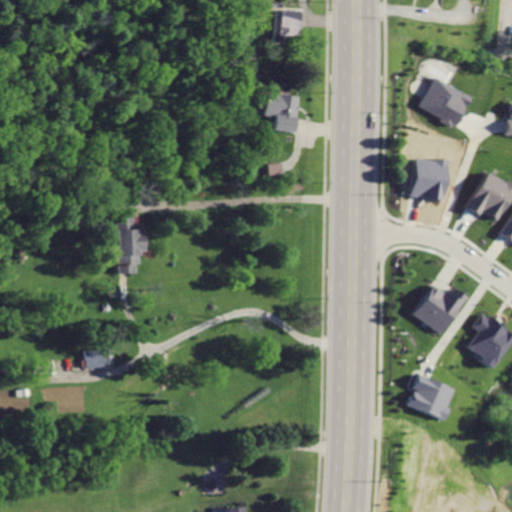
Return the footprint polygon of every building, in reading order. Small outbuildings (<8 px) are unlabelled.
[(272,10),(272,46),(299,46),(299,17),(300,10),(272,10)] [(466,95),(431,76),(414,107),(449,126),(466,95)] [(263,91),(260,117),(269,118),(268,129),(291,132),(292,126),(296,95),(263,91)] [(511,135),(511,102),(502,102),(499,134),(511,135)] [(279,174),(279,162),(264,163),(265,174),(279,174)] [(492,219),(511,187),(482,170),(462,206),(475,214),(477,210),(492,219)] [(511,206),(495,232),(509,241),(508,242),(511,243),(511,206)] [(112,212),(114,275),(125,274),(136,274),(135,253),(141,253),(141,232),(135,232),(134,211),(123,211),(112,212)] [(408,313),(435,333),(461,296),(449,288),(444,295),(429,284),(408,313)] [(454,339),(467,350),(464,354),(476,364),(502,331),(477,311),(475,314),(469,309),(459,322),(464,326),(454,339)] [(84,348),(85,369),(112,368),(111,346),(84,348)] [(450,388),(413,373),(408,387),(410,387),(403,405),(437,419),(450,388)]
